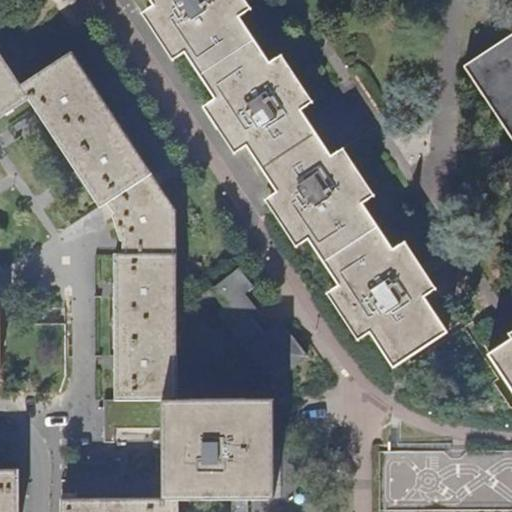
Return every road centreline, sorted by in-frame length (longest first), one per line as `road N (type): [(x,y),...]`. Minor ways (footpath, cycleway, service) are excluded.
road 1 (residential): [(107,0),(359,377)]
road 2 (residential): [(359,377),(391,406),(431,425),(511,434)]
road 3 (residential): [(357,511),(359,377)]
